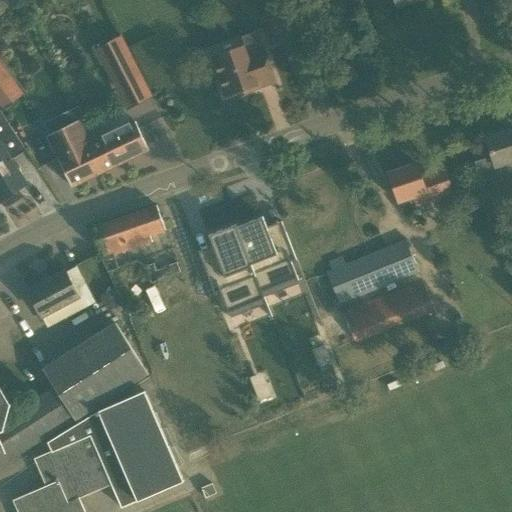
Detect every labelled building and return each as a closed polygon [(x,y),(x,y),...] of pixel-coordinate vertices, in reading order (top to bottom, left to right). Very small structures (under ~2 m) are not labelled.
[(106,62),(105,62),(105,63),(119,90),(142,79),(127,50),(120,37),(119,37),(119,38),(109,43),(117,57),(106,62)] [(211,57),(224,96),(252,86),(253,90),(276,82),(263,46),(246,52),(244,46),(211,57)] [(0,64),(0,102),(4,108),(12,102),(3,90),(13,82),(0,64)] [(0,202),(0,204),(15,194),(16,194),(15,191),(27,183),(18,169),(20,167),(19,166),(17,168),(11,159),(26,150),(0,109),(0,202)] [(50,133),(48,135),(59,157),(58,158),(72,186),(102,172),(88,143),(95,140),(88,126),(81,129),(73,113),(59,120),(63,127),(50,134),(50,133)] [(95,140),(88,143),(102,172),(148,149),(135,121),(131,123),(130,121),(102,135),(103,136),(95,140)] [(511,128),(486,137),(489,145),(472,150),(479,171),(495,166),(511,160),(511,128)] [(416,163),(388,173),(398,203),(414,198),(417,207),(454,195),(446,171),(422,179),(416,163)] [(165,230),(157,207),(156,205),(93,227),(102,252),(101,253),(108,272),(119,268),(114,255),(151,242),(149,236),(165,230)] [(263,216),(236,226),(262,292),(296,278),(297,281),(297,280),(299,280),(296,274),(291,260),(295,259),(295,261),(297,260),(286,232),(284,232),(271,237),(267,226),(263,216)] [(204,262),(202,262),(215,295),(216,294),(216,292),(220,291),(227,309),(229,315),(230,315),(229,312),(263,299),(265,298),(264,296),(262,292),(236,226),(236,224),(208,234),(213,246),(217,256),(204,262)] [(418,270),(405,239),(327,271),(339,302),(418,270)] [(154,263),(145,266),(154,290),(156,296),(186,285),(184,279),(177,261),(156,268),(154,263)] [(65,271),(28,290),(41,316),(79,296),(65,271)] [(423,281),(344,312),(356,342),(435,311),(423,281)] [(115,287),(99,295),(107,310),(122,302),(115,287)] [(114,321),(43,367),(53,383),(55,387),(76,418),(140,376),(147,372),(114,321)] [(263,402),(335,375),(318,329),(261,351),(271,378),(256,384),(263,402)] [(55,387),(0,422),(0,466),(76,418),(55,387)] [(79,498),(111,484),(121,507),(184,481),(144,391),(98,410),(47,442),(48,443),(53,440),(57,448),(34,458),(46,486),(13,500),(18,511),(80,511),(85,510),(79,498)] [(204,502),(215,497),(212,488),(201,492),(204,502)]
